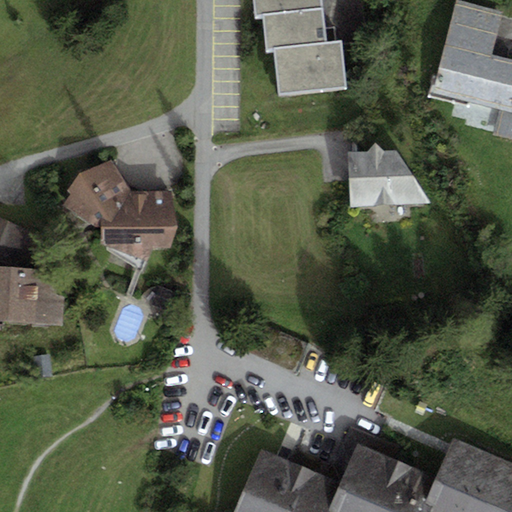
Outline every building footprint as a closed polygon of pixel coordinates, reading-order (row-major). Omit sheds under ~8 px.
[(330,0),(257,0),(273,101),(344,90),(330,0)] [(511,21),(457,7),(433,97),(511,117),(511,21)] [(421,155),(344,164),(350,217),(428,208),(421,155)] [(180,208),(103,169),(76,222),(153,261),(180,208)] [(59,280),(0,274),(0,320),(55,326),(59,280)] [(241,351),(296,374),(309,343),(254,320),(241,351)] [(294,449),(289,461),(340,483),(363,430),(351,424),(333,466),(294,449)] [(289,461),(261,449),(234,511),(511,511),(511,462),(453,437),(436,478),(393,459),(399,445),(363,430),(340,483),(289,461)]
